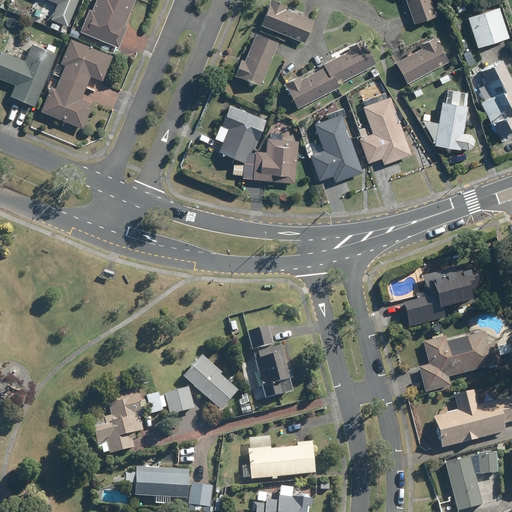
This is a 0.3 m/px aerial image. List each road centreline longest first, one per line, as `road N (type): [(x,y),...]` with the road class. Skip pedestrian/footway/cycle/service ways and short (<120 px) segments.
road 1 (residential): [(346,252),(393,448),(394,511)]
road 2 (residential): [(359,511),(359,450),(315,259)]
road 3 (tertiary): [(315,259),(225,264),(105,239)]
road 4 (residential): [(105,184),(181,0)]
road 5 (tertiary): [(142,199),(245,228),(326,232)]
road 6 (residential): [(220,0),(152,173)]
road 7 (tertiary): [(326,232),(473,200)]
road 8 (tertiary): [(473,200),(346,252)]
